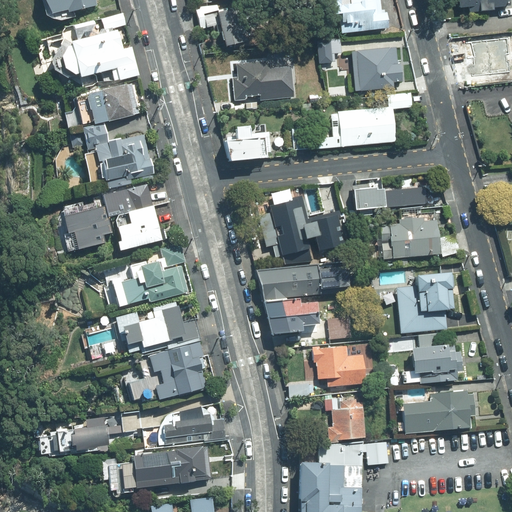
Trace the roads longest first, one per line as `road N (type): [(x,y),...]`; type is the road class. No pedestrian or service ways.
road 1 (tertiary): [(266,511),(258,410),(200,181)]
road 2 (residential): [(454,153),(200,181)]
road 3 (residential): [(511,366),(454,153)]
road 4 (tertiary): [(200,181),(153,0)]
road 5 (residential): [(454,153),(416,0)]
